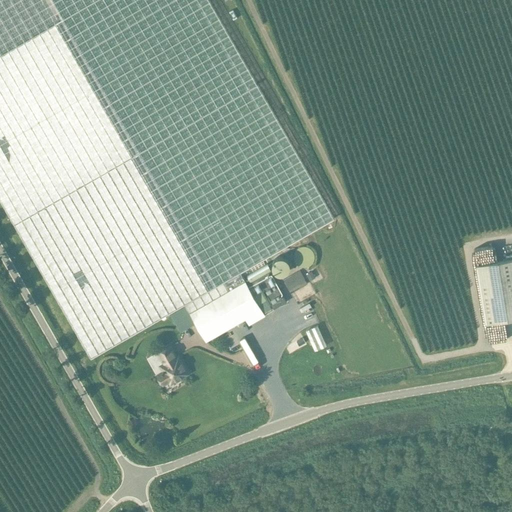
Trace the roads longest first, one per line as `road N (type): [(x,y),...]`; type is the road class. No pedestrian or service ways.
road 1 (unclassified): [(511,376),(336,406),(134,480)]
road 2 (unclassified): [(134,480),(0,247)]
